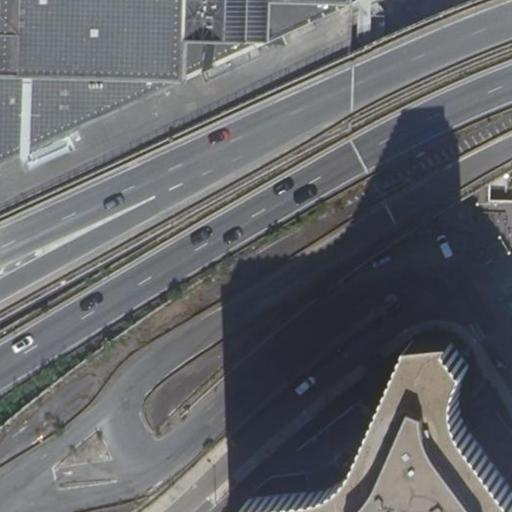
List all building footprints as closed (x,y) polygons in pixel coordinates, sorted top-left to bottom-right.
[(0,0),(0,296),(26,283),(128,226),(198,188),(318,123),(351,105),(352,49),(353,30),(349,30),(350,5),(350,2),(350,0),(0,0)] [(511,511),(511,501),(509,498),(510,497),(508,493),(506,494),(504,490),(505,489),(502,485),(500,486),(498,482),(499,481),(496,478),(495,478),(492,475),(494,474),(491,470),(489,471),(487,467),(488,466),(485,462),(484,463),(481,459),(482,458),(479,454),(478,455),(476,452),(476,451),(474,447),(472,448),(470,444),(471,443),(469,439),(467,440),(465,436),(466,435),(463,431),(462,432),(460,428),(462,427),(460,422),(459,423),(458,418),(459,418),(458,413),(456,414),(456,409),(458,409),(457,404),(456,404),(456,400),(458,400),(458,395),(457,395),(458,390),(459,391),(460,386),(459,385),(460,381),(462,381),(464,377),(462,376),(464,373),(466,373),(467,370),(465,367),(464,368),(461,365),(462,363),(459,359),(458,360),(456,357),(457,356),(454,352),(452,352),(450,349),(451,348),(448,344),(450,339),(451,339),(451,337),(406,341),(405,345),(406,347),(404,350),(403,350),(400,354),(402,355),(401,359),(399,359),(397,363),(398,364),(397,368),(395,367),(393,372),(395,373),(393,377),(391,376),(389,381),(391,382),(389,386),(387,385),(385,390),(387,390),(385,394),(383,394),(381,398),(382,399),(382,402),(381,403),(380,403),(377,407),(379,408),(378,410),(378,411),(378,412),(376,411),(374,416),(375,417),(374,419),(377,419),(374,421),(372,420),(370,424),(373,427),(370,429),(368,428),(366,433),(367,434),(366,438),(365,437),(362,442),(363,443),(362,446),(361,446),(359,450),(360,451),(359,455),(356,455),(355,459),(356,460),(355,464),(353,463),(351,468),(352,469),(350,472),(349,472),(346,476),(347,477),(345,480),(344,479),(340,483),(341,484),(338,487),(337,486),(333,489),(334,491),(331,493),(330,492),(326,495),(326,496),(323,498),(322,496),(317,499),(318,500),(314,501),(313,500),(309,501),(309,503),(305,503),(304,502),(299,503),(299,504),(295,505),(295,503),(290,504),(290,505),(286,506),(285,504),(280,505),(280,506),(276,507),(276,505),(271,506),(271,507),(267,508),(266,506),(261,507),(261,508),(257,509),(257,507),(252,508),(252,509),(248,510),(247,508),(242,509),(242,510),(238,511),(238,509),(233,510),(232,511),(511,511)] [(374,419),(375,417),(374,416),(372,413),(363,434),(367,434),(366,433),(368,428),(370,429),(373,427),(370,424),(372,420),(374,421),(377,419),(374,419)] [(511,433),(500,414),(469,439),(471,443),(470,444),(472,448),(474,447),(476,451),(476,452),(478,455),(479,454),(482,458),(481,459),(484,463),(485,462),(488,466),(487,467),(489,471),(491,470),(494,474),(492,475),(495,478),(496,478),(499,481),(498,482),(500,486),(502,485),(505,489),(504,490),(506,494),(508,493),(510,497),(509,498),(511,501),(511,433)] [(320,472),(326,495),(330,492),(331,493),(334,491),(333,489),(337,486),(338,487),(341,484),(340,483),(344,479),(342,475),(346,471),(356,455),(342,450),(335,460),(327,467),(320,472)] [(305,476),(309,501),(313,500),(314,501),(318,500),(317,499),(322,496),(323,498),(326,496),(326,495),(320,472),(305,476)]
